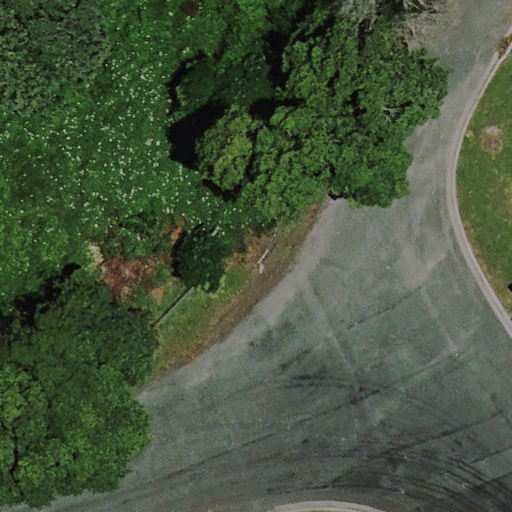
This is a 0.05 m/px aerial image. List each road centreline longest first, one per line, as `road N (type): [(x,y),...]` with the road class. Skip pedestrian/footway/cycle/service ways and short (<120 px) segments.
road 1 (residential): [(387,318),(0,490)]
road 2 (residential): [(387,318),(418,108),(487,0)]
road 3 (residential): [(511,497),(387,318)]
